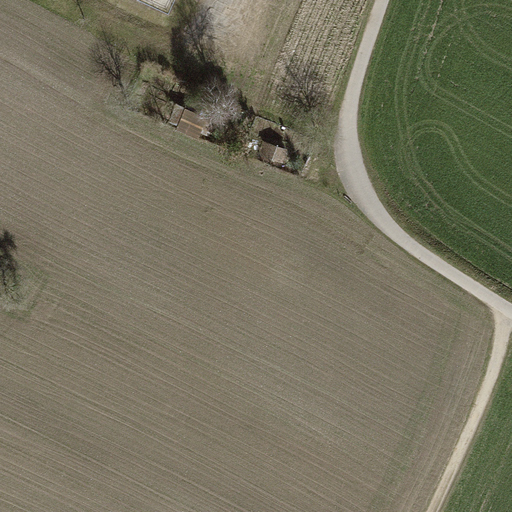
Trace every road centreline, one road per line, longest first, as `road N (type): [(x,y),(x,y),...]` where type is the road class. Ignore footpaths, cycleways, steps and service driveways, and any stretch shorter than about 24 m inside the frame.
road 1 (track): [(511,316),(384,231),(360,203),(343,132),(381,0)]
road 2 (track): [(503,311),(497,363),(432,511)]
